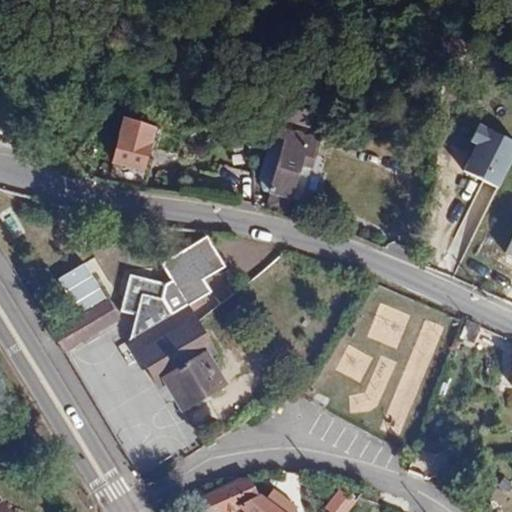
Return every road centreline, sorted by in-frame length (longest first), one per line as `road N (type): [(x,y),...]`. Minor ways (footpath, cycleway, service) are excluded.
road 1 (tertiary): [(511,324),(380,265),(243,220),(90,195),(0,170)]
road 2 (residential): [(142,511),(161,493),(217,467),(303,459),(383,481),(440,511)]
road 3 (secondary): [(0,311),(124,511)]
